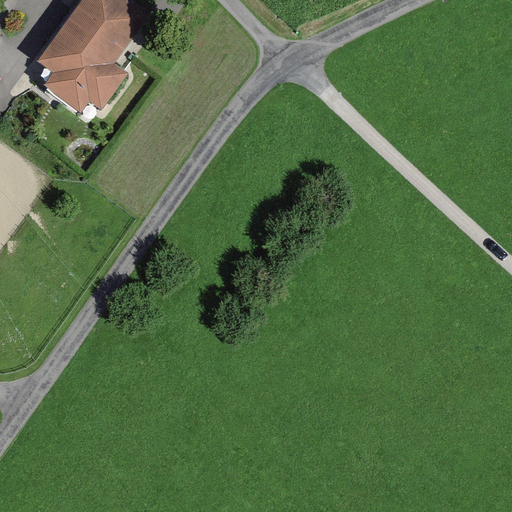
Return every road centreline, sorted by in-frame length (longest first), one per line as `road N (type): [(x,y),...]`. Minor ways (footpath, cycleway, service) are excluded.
road 1 (unclassified): [(410,0),(289,57),(246,98),(0,444)]
road 2 (track): [(511,260),(232,0)]
